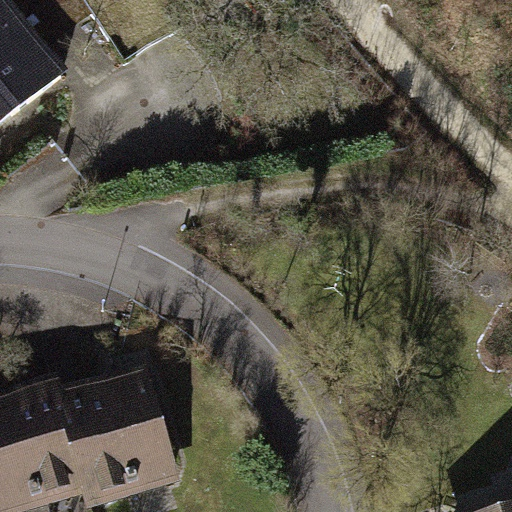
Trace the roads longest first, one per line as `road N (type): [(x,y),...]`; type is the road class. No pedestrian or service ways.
road 1 (residential): [(0,245),(62,240),(147,275),(199,312),(260,363),(309,443),(330,511)]
road 2 (track): [(62,240),(399,178),(511,218)]
road 3 (track): [(348,0),(511,168)]
